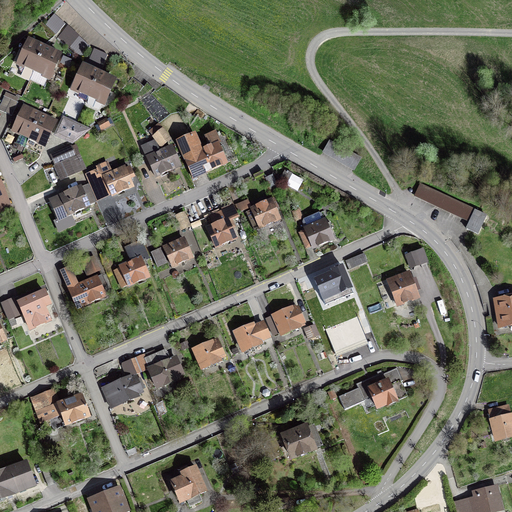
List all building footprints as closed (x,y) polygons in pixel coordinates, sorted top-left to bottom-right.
[(54,14),(44,25),(55,35),(65,24),(54,14)] [(58,37),(69,47),(79,36),(68,26),(58,37)] [(80,57),(90,46),(79,36),(69,47),(80,57)] [(34,71),(44,48),(28,41),(18,64),(20,65),(19,70),(23,74),(31,77),(34,71)] [(44,48),(34,71),(50,78),(60,56),(44,48)] [(94,49),(87,62),(101,69),(107,55),(94,49)] [(88,96),(99,74),(83,66),(72,89),(80,93),(78,97),(86,101),(88,96)] [(115,81),(99,74),(88,96),(104,104),(115,81)] [(123,89),(128,94),(138,82),(132,78),(123,89)] [(144,87),(138,82),(128,94),(134,99),(144,87)] [(6,93),(0,105),(0,110),(12,116),(18,102),(16,101),(17,98),(6,93)] [(20,134),(14,147),(21,150),(23,146),(24,147),(29,138),(40,115),(24,108),(13,130),(20,134)] [(40,115),(29,138),(45,145),(55,122),(40,115)] [(63,118),(56,134),(74,142),(89,130),(63,118)] [(98,123),(101,130),(109,126),(106,119),(98,123)] [(150,131),(162,146),(170,140),(159,125),(150,131)] [(177,142),(193,178),(226,163),(222,155),(226,153),(223,146),(219,148),(218,145),(220,144),(216,132),(205,137),(210,148),(200,152),(193,135),(177,142)] [(329,142),(323,152),(354,170),(361,158),(329,142)] [(65,150),(68,157),(75,154),(72,147),(65,150)] [(156,177),(175,168),(173,163),(177,161),(173,151),(169,152),(167,149),(147,158),(156,177)] [(54,166),(60,180),(74,173),(68,160),(54,166)] [(104,196),(111,193),(113,196),(132,187),(129,179),(133,177),(130,169),(125,171),(124,168),(112,174),(107,163),(96,168),(98,170),(87,175),(92,187),(99,184),(104,196)] [(281,179),(287,182),(292,174),(285,170),(281,179)] [(265,179),(270,191),(278,188),(273,175),(265,179)] [(59,219),(95,203),(87,185),(51,201),(59,219)] [(478,234),(486,216),(420,185),(415,197),(469,222),(466,229),(478,234)] [(247,213),(254,229),(259,227),(260,228),(279,219),(275,210),(278,208),(274,199),(251,210),(252,211),(247,213)] [(208,229),(216,247),(236,239),(231,228),(234,227),(231,220),(238,217),(232,201),(228,203),(229,206),(222,209),(223,211),(215,215),(219,224),(208,229)] [(236,206),(239,213),(250,208),(247,201),(236,206)] [(292,209),(296,220),(302,218),(297,207),(292,209)] [(176,216),(182,230),(189,227),(184,213),(176,216)] [(330,223),(326,224),(322,214),(319,213),(303,219),(303,223),(306,231),(300,233),(306,248),(312,246),(313,248),(333,240),(329,231),(333,229),(330,223)] [(164,248),(172,267),(192,258),(184,239),(164,248)] [(115,271),(122,287),(128,285),(129,286),(148,277),(145,269),(149,267),(145,260),(148,259),(146,254),(144,254),(139,242),(126,248),(132,262),(115,271)] [(151,253),(157,267),(167,263),(161,249),(151,253)] [(407,256),(411,268),(427,262),(423,250),(407,256)] [(346,261),(349,269),(367,261),(364,254),(346,261)] [(82,263),(88,275),(100,270),(94,257),(82,263)] [(102,275),(78,286),(70,267),(61,271),(77,308),(105,296),(102,289),(107,287),(102,275)] [(315,281),(321,296),(340,288),(342,292),(351,289),(342,267),(333,271),(334,273),(315,281)] [(389,283),(397,305),(418,297),(410,275),(409,275),(408,273),(401,275),(402,278),(389,283)] [(19,303),(30,329),(50,320),(44,307),(50,304),(44,292),(19,303)] [(511,297),(495,301),(499,327),(511,324),(511,297)] [(2,306),(12,327),(16,325),(13,318),(21,315),(15,300),(2,306)] [(266,319),(273,335),(281,332),(282,335),(305,325),(298,310),(296,311),(294,307),(290,308),(291,309),(266,319)] [(235,333),(243,351),(260,344),(259,340),(269,336),(264,324),(254,328),(253,325),(235,333)] [(314,328),(304,332),(309,342),(319,338),(314,328)] [(194,350),(202,369),(220,361),(218,358),(223,356),(217,340),(194,350)] [(149,368),(149,369),(157,388),(178,379),(177,375),(182,373),(175,358),(171,360),(171,359),(170,359),(167,353),(163,351),(145,358),(149,368)] [(149,368),(145,358),(144,356),(136,359),(142,372),(149,369),(149,368)] [(122,364),(126,374),(131,372),(132,376),(140,373),(135,359),(122,364)] [(112,369),(117,381),(125,377),(120,365),(112,369)] [(339,397),(345,410),(364,401),(362,395),(370,391),(378,409),(388,404),(388,405),(407,397),(400,382),(403,381),(397,368),(383,374),(383,373),(356,384),(358,389),(339,397)] [(103,389),(111,408),(137,396),(136,393),(144,388),(140,378),(131,381),(129,378),(103,389)] [(31,399),(39,419),(44,417),(45,421),(54,418),(58,428),(89,417),(81,396),(59,404),(54,390),(31,399)] [(328,392),(331,400),(336,398),(333,390),(328,392)] [(493,430),(496,441),(511,436),(511,420),(508,406),(489,411),(492,425),(488,425),(490,431),(493,430)] [(283,436),(292,458),(322,445),(314,424),(283,436)] [(249,444),(252,450),(259,447),(256,441),(249,444)] [(240,444),(245,456),(251,453),(246,442),(240,444)] [(129,456),(137,452),(135,447),(126,451),(129,456)] [(0,473),(0,499),(34,486),(26,463),(0,473)] [(231,467),(234,473),(242,469),(239,463),(231,467)] [(172,482),(181,503),(187,500),(190,507),(202,501),(199,495),(206,491),(195,467),(188,470),(187,467),(181,469),(183,473),(182,473),(183,477),(172,482)] [(43,472),(48,486),(55,483),(50,469),(43,472)] [(361,474),(364,481),(371,479),(368,471),(361,474)] [(89,499),(93,511),(126,511),(129,511),(119,487),(89,499)] [(455,504),(457,511),(493,511),(502,510),(496,487),(478,491),(479,494),(475,496),(477,504),(472,506),(470,500),(455,504)] [(275,499),(275,509),(290,508),(290,498),(275,499)]
